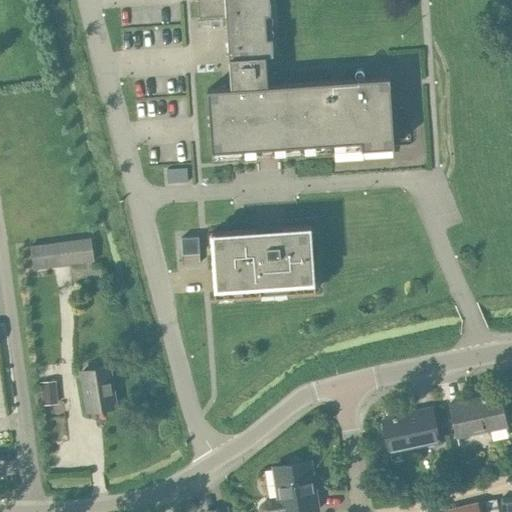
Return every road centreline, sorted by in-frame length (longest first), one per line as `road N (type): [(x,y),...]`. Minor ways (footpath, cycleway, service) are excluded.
road 1 (residential): [(135,197),(413,179),(480,355)]
road 2 (residential): [(214,459),(189,408),(135,197)]
road 3 (residential): [(31,511),(0,244)]
road 4 (unknown): [(442,249),(267,323),(209,338)]
road 5 (residential): [(135,197),(85,0)]
road 6 (unclassified): [(50,511),(152,496),(214,459)]
road 7 (unclassified): [(214,459),(298,399),(338,384)]
road 8 (unclassified): [(338,384),(480,355)]
road 9 (residential): [(359,511),(338,384)]
